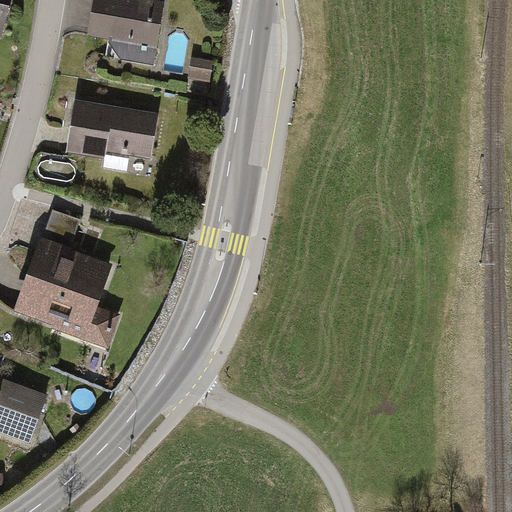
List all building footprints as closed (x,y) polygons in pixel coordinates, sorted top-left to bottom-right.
[(11,0),(0,0),(0,40),(2,41),(11,0)] [(165,5),(129,0),(93,0),(89,43),(109,46),(118,63),(155,69),(165,5)] [(189,76),(211,81),(215,63),(194,58),(189,76)] [(158,117),(75,105),(67,156),(106,162),(107,156),(151,163),(158,117)] [(50,213),(41,241),(71,250),(80,222),(50,213)] [(71,250),(41,241),(14,317),(111,351),(124,314),(102,306),(116,266),(71,250)] [(51,398),(0,379),(0,437),(32,450),(51,398)]
